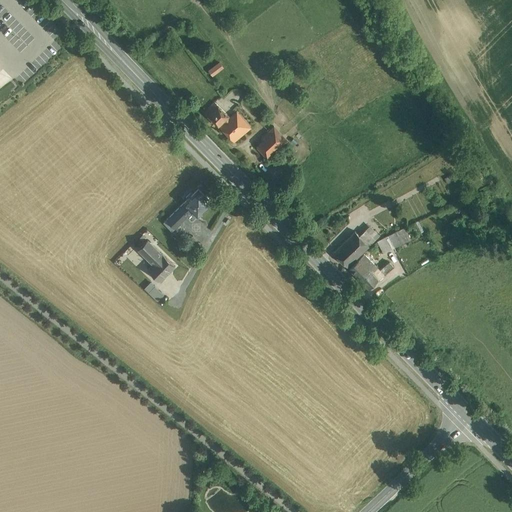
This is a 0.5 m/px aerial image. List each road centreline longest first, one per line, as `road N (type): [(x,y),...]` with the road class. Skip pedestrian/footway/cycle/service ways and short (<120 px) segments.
road 1 (primary): [(471,415),(62,0)]
road 2 (secondary): [(369,511),(471,415)]
